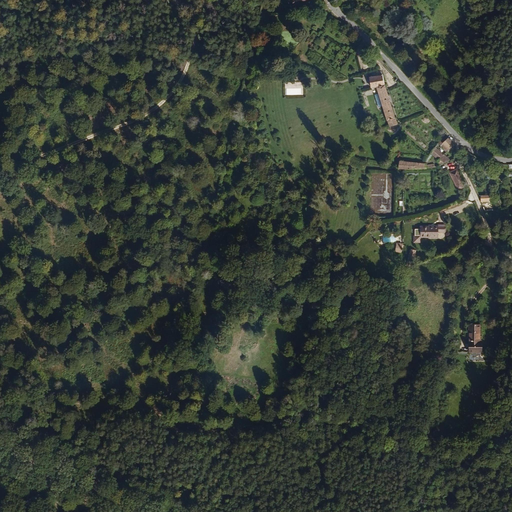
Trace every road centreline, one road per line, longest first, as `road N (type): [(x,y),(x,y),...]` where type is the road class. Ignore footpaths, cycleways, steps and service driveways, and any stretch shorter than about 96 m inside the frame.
road 1 (track): [(219,0),(196,34),(181,83),(147,115),(0,171)]
road 2 (residential): [(326,0),(458,138),(511,165)]
